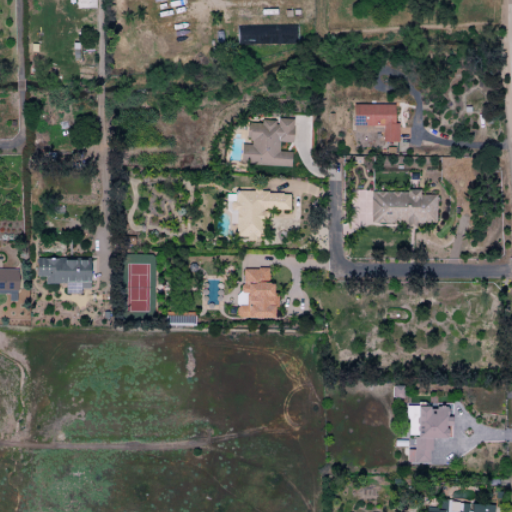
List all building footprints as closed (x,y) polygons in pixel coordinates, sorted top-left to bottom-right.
[(352,125),(382,126),(381,141),(397,142),(397,123),(392,123),(393,104),(352,104),(352,125)] [(239,164),(289,167),(290,152),(277,151),(278,142),(290,142),(292,118),(275,118),(275,122),(247,120),(245,144),(240,144),(239,164)] [(288,210),(288,193),(225,191),(224,212),(229,212),(229,222),(234,223),(234,237),(245,237),(245,241),(256,241),(256,218),(264,218),(264,209),(288,210)] [(435,223),(435,195),(418,194),(418,191),(369,191),(369,222),(406,223),(406,229),(415,229),(415,222),(435,223)] [(87,288),(87,258),(34,259),(34,276),(43,276),(43,284),(64,283),(64,293),(80,293),(80,288),(87,288)] [(16,268),(0,268),(0,296),(7,296),(7,300),(15,300),(16,268)] [(274,318),(274,295),(271,295),(271,284),(267,284),(267,268),(238,268),(238,318),(274,318)] [(401,397),(401,386),(391,386),(391,398),(401,397)] [(430,463),(429,439),(445,439),(444,425),(448,425),(447,405),(405,407),(407,436),(412,435),(413,449),(405,449),(406,465),(430,463)] [(425,507),(424,511),(467,511),(468,502),(439,501),(438,508),(425,507)]
